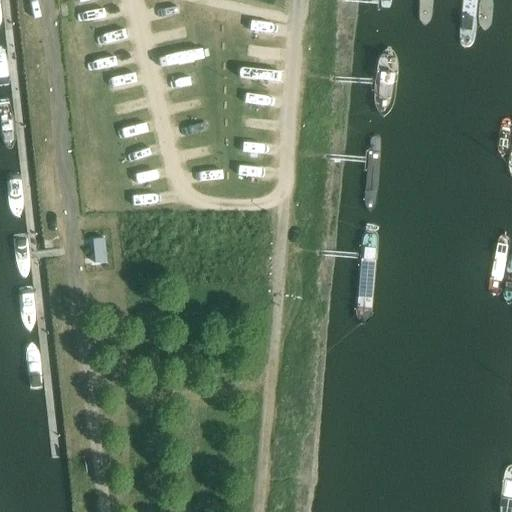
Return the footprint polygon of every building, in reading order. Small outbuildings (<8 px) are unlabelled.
[(431,0),(419,0),(418,6),(418,14),(418,21),(423,28),(429,22),(432,15),(432,7),(431,0)] [(492,0),(481,0),(480,0),(479,7),(478,21),(479,27),(484,32),(490,28),(491,22),(492,8),(492,0)] [(81,24),(81,34),(103,33),(103,23),(81,24)] [(244,55),(266,57),(267,38),(245,37),(244,55)] [(154,55),(182,54),(182,42),(154,42),(154,55)] [(264,79),(265,67),(239,65),(238,77),(264,79)] [(181,86),(182,76),(159,74),(159,84),(181,86)] [(114,90),(95,93),(97,103),(116,101),(114,90)] [(240,137),(265,136),(264,123),(239,125),(240,137)] [(240,170),(265,172),(266,160),(241,159),(240,170)] [(104,239),(92,241),(94,265),(106,264),(104,239)]
